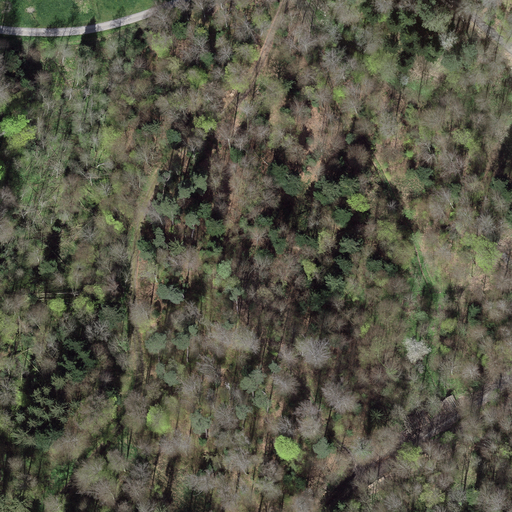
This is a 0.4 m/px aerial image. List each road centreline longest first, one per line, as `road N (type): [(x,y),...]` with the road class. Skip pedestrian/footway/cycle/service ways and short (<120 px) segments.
road 1 (track): [(286,0),(236,101),(171,159),(142,206),(131,286),(136,398),(43,511)]
road 2 (unclassified): [(0,30),(83,31),(182,0)]
road 3 (track): [(511,377),(388,459)]
road 4 (track): [(388,459),(511,409)]
